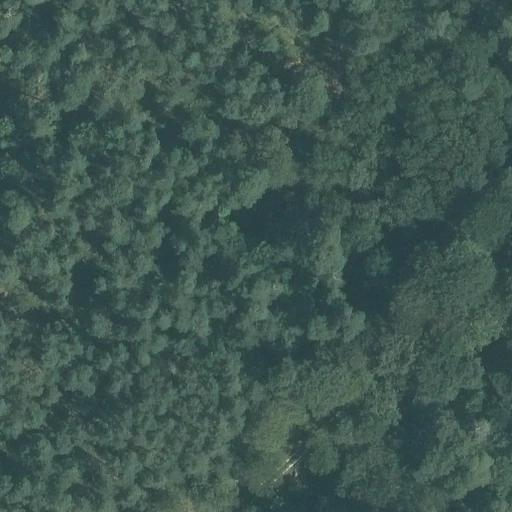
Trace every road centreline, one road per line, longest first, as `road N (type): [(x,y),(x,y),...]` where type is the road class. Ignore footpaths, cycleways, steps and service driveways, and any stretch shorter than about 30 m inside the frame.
road 1 (track): [(421,343),(133,0)]
road 2 (track): [(232,511),(511,261)]
